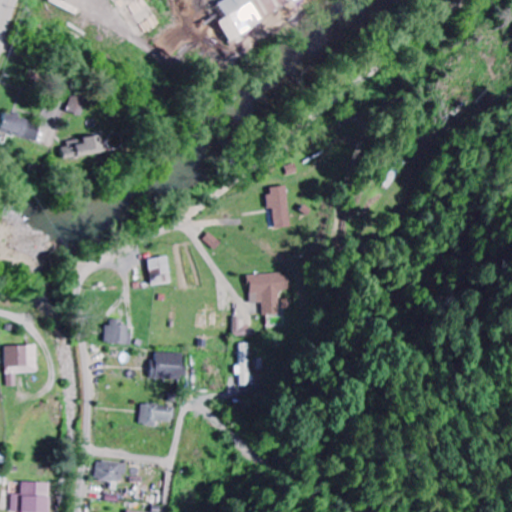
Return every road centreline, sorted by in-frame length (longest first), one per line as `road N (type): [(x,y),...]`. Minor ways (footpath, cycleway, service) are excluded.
road 1 (residential): [(83,511),(92,411),(79,300),(84,278),(101,261),(207,206),(467,0)]
road 2 (residential): [(247,442),(193,400),(175,460)]
